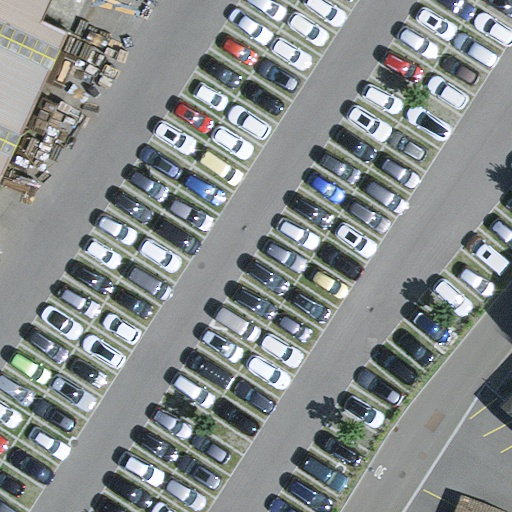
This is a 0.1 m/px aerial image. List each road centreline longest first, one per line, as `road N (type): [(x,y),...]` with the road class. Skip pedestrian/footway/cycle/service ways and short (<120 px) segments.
road 1 (secondary): [(363,0),(284,373),(268,511)]
road 2 (unclassified): [(377,511),(445,409),(511,335)]
